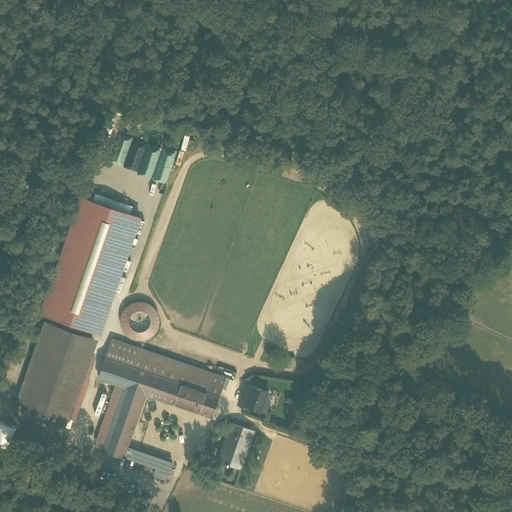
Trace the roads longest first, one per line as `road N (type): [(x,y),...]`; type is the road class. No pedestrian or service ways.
road 1 (track): [(511,109),(226,0)]
road 2 (track): [(153,0),(0,120)]
road 3 (track): [(427,359),(402,364),(380,387),(357,430),(343,511)]
road 4 (track): [(352,458),(232,414),(231,394)]
